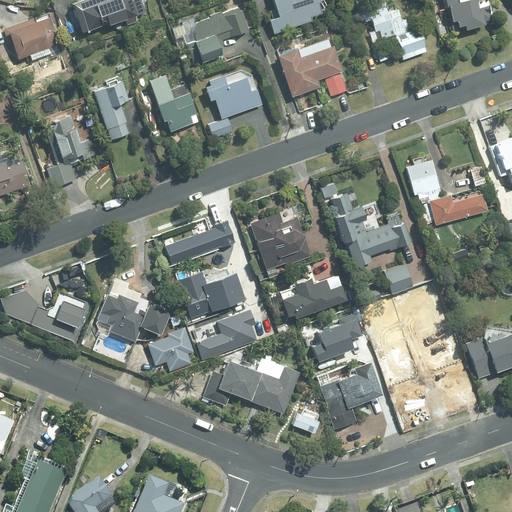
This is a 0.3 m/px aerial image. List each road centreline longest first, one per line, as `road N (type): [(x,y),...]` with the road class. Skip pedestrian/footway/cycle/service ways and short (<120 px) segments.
road 1 (residential): [(0,255),(511,68)]
road 2 (tertiary): [(0,355),(258,463)]
road 3 (tertiary): [(258,463),(298,475),(363,475),(511,424)]
